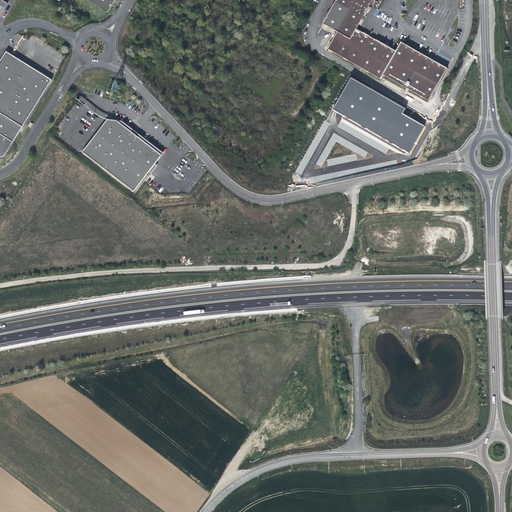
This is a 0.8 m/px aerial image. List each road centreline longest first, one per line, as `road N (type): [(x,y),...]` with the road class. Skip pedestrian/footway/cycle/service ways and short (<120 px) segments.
road 1 (motorway): [(0,339),(187,308),(354,295),(511,296)]
road 2 (motorway): [(511,285),(184,297),(0,328)]
road 3 (unclassified): [(0,285),(119,269),(325,264),(344,254),(355,233),(352,183)]
road 4 (unclassified): [(139,85),(240,191),(278,199),(352,183)]
road 5 (secondary): [(489,179),(497,434)]
road 6 (tertiary): [(359,455),(285,461),(247,475),(205,511)]
road 7 (residential): [(420,155),(485,37)]
road 8 (tertiary): [(481,452),(359,455)]
